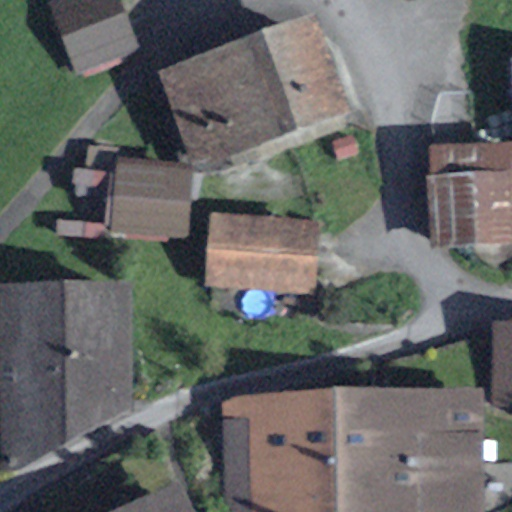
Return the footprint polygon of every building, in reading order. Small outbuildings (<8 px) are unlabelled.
[(76,69),(133,48),(114,0),(77,0),(53,9),(76,69)] [(213,71),(155,92),(185,173),(219,173),(342,128),(309,36),(234,63),(230,51),(208,59),(213,71)] [(511,152),(435,155),(437,187),(421,188),(422,210),(438,210),(440,242),(508,239),(505,184),(511,184),(511,152)] [(125,175),(118,228),(172,234),(179,181),(125,175)] [(218,221),(210,310),(330,321),(332,299),(312,273),(307,273),(311,230),(218,221)] [(0,294),(0,328),(4,329),(6,469),(17,469),(110,421),(110,396),(127,396),(126,294),(111,294),(111,304),(36,304),(36,294),(0,294)] [(511,337),(498,337),(497,397),(511,396),(511,337)] [(471,511),(471,404),(373,407),(377,511),(471,511)] [(377,511),(373,407),(239,410),(240,439),(227,439),(228,455),(240,454),(244,511),(377,511)] [(164,508),(156,511),(178,511),(174,503),(164,508)]
